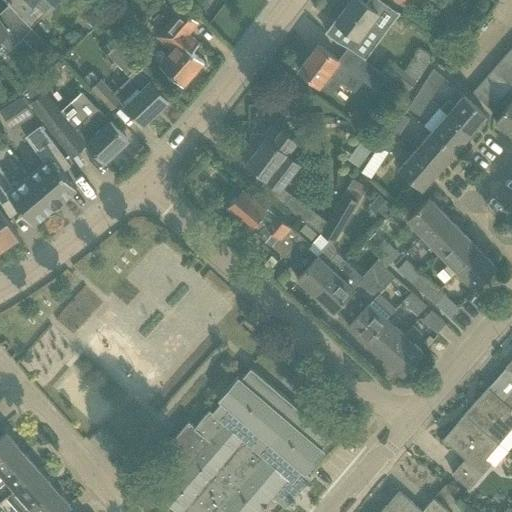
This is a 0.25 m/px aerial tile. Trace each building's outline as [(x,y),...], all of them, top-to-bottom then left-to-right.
[(10,0),(22,12),(33,0),(46,12),(57,0),(10,0)] [(382,34),(397,13),(380,0),(368,0),(366,3),(362,0),(350,0),(336,20),(359,38),(369,24),(382,34)] [(0,38),(9,48),(31,27),(10,4),(0,13),(0,38)] [(154,50),(149,56),(149,63),(154,68),(158,64),(168,72),(183,85),(204,61),(192,51),(199,43),(188,34),(199,21),(184,8),(181,6),(155,36),(171,50),(167,54),(162,50),(154,50)] [(86,13),(77,22),(86,31),(95,21),(86,13)] [(318,44),(299,69),(331,94),(341,81),(354,91),(363,79),(377,89),(387,75),(381,71),(361,55),(351,68),(336,58),(318,44)] [(168,100),(137,67),(117,45),(108,54),(141,89),(124,105),(142,124),(168,100)] [(400,84),(400,85),(409,91),(431,56),(419,48),(404,70),(389,59),(381,70),(400,84)] [(511,48),(501,58),(511,68),(511,48)] [(49,68),(61,58),(54,50),(42,60),(49,68)] [(511,68),(501,58),(492,69),(510,86),(511,83),(511,68)] [(510,86),(492,69),(482,80),(500,97),(510,86)] [(90,77),(84,82),(110,110),(121,100),(100,78),(96,83),(90,77)] [(500,97),(482,80),(472,91),(491,107),(500,97)] [(436,89),(424,82),(419,90),(430,98),(436,89)] [(44,90),(30,102),(72,157),(87,142),(104,160),(106,158),(109,160),(116,153),(114,151),(127,138),(109,120),(97,107),(89,100),(81,91),(61,110),(44,90)] [(430,98),(419,90),(408,108),(419,115),(430,98)] [(463,95),(455,104),(449,99),(441,108),(442,109),(470,133),(486,115),(463,95)] [(20,97),(5,107),(17,125),(32,116),(20,97)] [(511,97),(495,120),(511,132),(511,97)] [(441,120),(431,132),(454,151),(470,133),(442,109),(436,116),(441,120)] [(388,127),(399,135),(409,118),(399,111),(388,127)] [(29,176),(56,208),(63,201),(62,200),(76,188),(62,172),(70,165),(40,124),(25,136),(45,162),(29,176)] [(298,142),(296,140),(282,129),(280,132),(270,125),(260,138),(264,141),(247,163),(263,175),(280,187),(298,163),(288,155),(298,142)] [(399,135),(388,127),(377,145),(388,153),(399,135)] [(431,132),(416,149),(438,169),(454,151),(431,132)] [(438,169),(416,149),(399,168),(422,188),(438,169)] [(56,208),(29,176),(14,188),(0,166),(0,201),(10,216),(19,208),(33,225),(54,207),(55,208),(56,208)] [(352,181),(344,194),(321,234),(335,242),(365,188),(352,181)] [(242,189),(227,206),(251,227),(260,235),(271,245),(284,255),(286,253),(301,235),(268,206),(266,210),(242,189)] [(290,194),(283,205),(314,228),(321,233),(327,222),(290,194)] [(379,195),(371,203),(383,215),(391,206),(379,195)] [(424,236),(446,215),(429,197),(407,218),(424,236)] [(0,249),(19,238),(0,208),(0,249)] [(462,232),(446,215),(424,236),(441,253),(462,232)] [(321,233),(314,228),(305,238),(304,239),(311,244),(321,233)] [(375,229),(366,239),(382,255),(390,262),(399,253),(386,240),(381,235),(375,229)] [(479,249),(462,232),(441,253),(449,262),(443,268),(450,276),(457,270),(479,249)] [(301,235),(286,253),(295,261),(308,247),(311,244),(304,239),(305,238),(301,235)] [(295,261),(290,267),(299,275),(318,255),(308,247),(295,261)] [(496,267),(479,249),(457,270),(475,288),(496,267)] [(299,275),(297,277),(298,278),(298,283),(304,288),(308,287),(316,294),(346,261),(336,253),(327,263),(318,255),(299,275)] [(411,281),(420,272),(405,259),(397,269),(411,281)] [(346,261),(316,294),(323,301),(322,305),(328,310),(333,310),(334,311),(334,310),(336,308),(344,315),(386,269),(385,268),(377,261),(363,276),(346,261)] [(386,269),(344,315),(351,321),(349,324),(348,324),(351,327),(356,332),(356,335),(362,341),(366,340),(367,341),(387,319),(370,303),(379,293),(394,277),(386,269)] [(420,272),(411,281),(428,297),(437,289),(420,272)] [(444,295),(437,289),(428,297),(450,317),(459,308),(444,295)] [(417,315),(426,305),(411,291),(402,301),(417,315)] [(446,323),(430,311),(423,320),(438,332),(446,323)] [(404,334),(387,319),(367,341),(384,357),(404,334)] [(404,335),(404,334),(384,357),(402,374),(423,351),(413,342),(421,333),(413,325),(404,335)] [(170,483),(159,495),(178,511),(259,511),(272,497),(285,508),(311,478),(310,478),(305,473),(306,472),(325,450),(322,448),(331,436),(327,433),(251,368),(241,379),(238,376),(218,399),(221,402),(213,412),(209,410),(206,414),(195,426),(189,421),(166,448),(170,451),(179,459),(184,453),(191,458),(185,464),(170,483)] [(511,390),(502,401),(488,388),(466,414),(499,443),(511,427),(511,390)] [(499,443),(466,414),(443,439),(466,459),(453,474),(469,488),(491,463),(485,459),(499,443)] [(0,472),(23,452),(6,433),(0,438),(0,472)] [(39,471),(23,452),(0,472),(0,484),(6,479),(17,491),(39,471)] [(55,488),(39,471),(17,491),(32,508),(55,488)] [(63,511),(70,506),(55,488),(32,508),(35,511),(63,511)] [(399,491),(381,511),(449,511),(434,498),(422,511),(399,491)]
